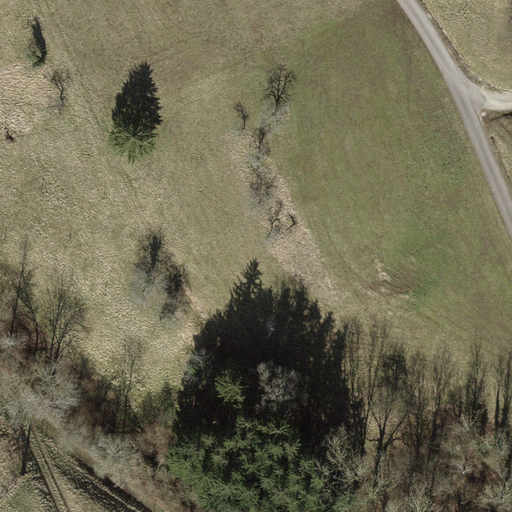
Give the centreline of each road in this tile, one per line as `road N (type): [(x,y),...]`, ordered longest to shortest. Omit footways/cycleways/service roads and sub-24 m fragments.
road 1 (track): [(167,511),(48,421),(0,364)]
road 2 (unclassified): [(403,0),(477,106),(511,186)]
